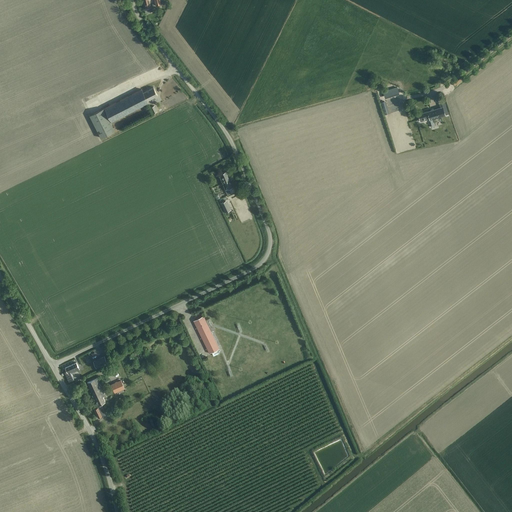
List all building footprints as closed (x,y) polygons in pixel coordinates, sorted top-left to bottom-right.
[(142,0),(144,7),(144,8),(146,13),(152,11),(151,6),(149,0),(142,0)] [(110,122),(148,103),(147,101),(158,95),(154,88),(143,93),(141,89),(89,115),(101,138),(114,131),(110,122)] [(431,110),(418,114),(420,121),(430,119),(430,120),(445,115),(448,114),(446,108),(443,109),(443,107),(440,107),(438,108),(437,108),(431,110)] [(220,174),(227,189),(225,190),(227,194),(235,190),(226,172),(220,174)] [(227,206),(224,200),(220,202),(224,212),(230,209),(228,205),(227,206)] [(203,316),(193,320),(209,353),(211,352),(212,354),(215,353),(219,351),(218,349),(219,348),(203,316)] [(107,363),(104,356),(93,361),(96,368),(107,363)] [(79,369),(76,362),(65,368),(67,371),(64,372),(69,382),(75,379),(74,379),(71,373),(79,369)] [(97,377),(88,382),(99,405),(106,401),(104,396),(106,395),(97,377)] [(121,381),(112,384),(115,392),(124,388),(121,381)] [(102,406),(94,409),(98,418),(106,414),(102,406)]
